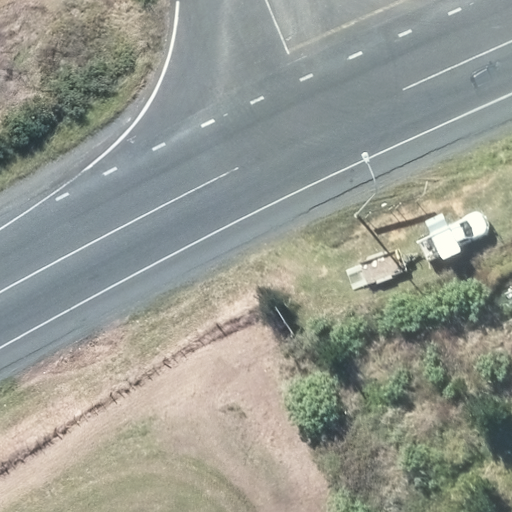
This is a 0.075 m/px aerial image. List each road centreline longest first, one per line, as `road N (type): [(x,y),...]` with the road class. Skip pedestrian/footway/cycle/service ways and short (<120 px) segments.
road 1 (secondary): [(316,128),(0,291)]
road 2 (secondary): [(511,43),(316,128)]
road 3 (unclassified): [(260,0),(316,128)]
